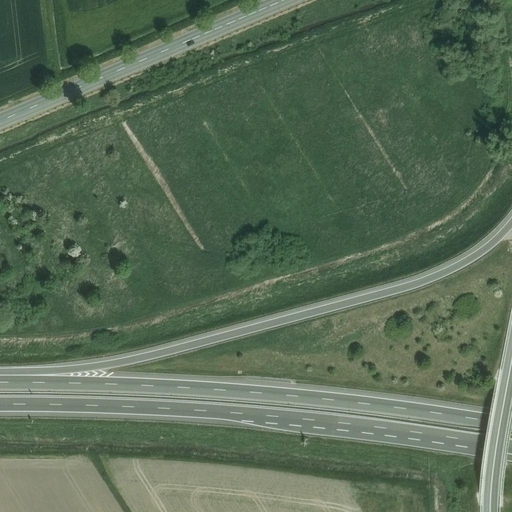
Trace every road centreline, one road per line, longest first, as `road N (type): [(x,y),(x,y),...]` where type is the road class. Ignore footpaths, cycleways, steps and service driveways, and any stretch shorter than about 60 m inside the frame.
road 1 (motorway): [(0,405),(265,416),(511,447)]
road 2 (motorway): [(511,222),(484,249),(424,280),(35,382)]
road 3 (motorway): [(511,425),(251,392),(35,382)]
road 4 (tertiary): [(0,119),(281,0)]
road 5 (motorway): [(511,361),(490,511)]
